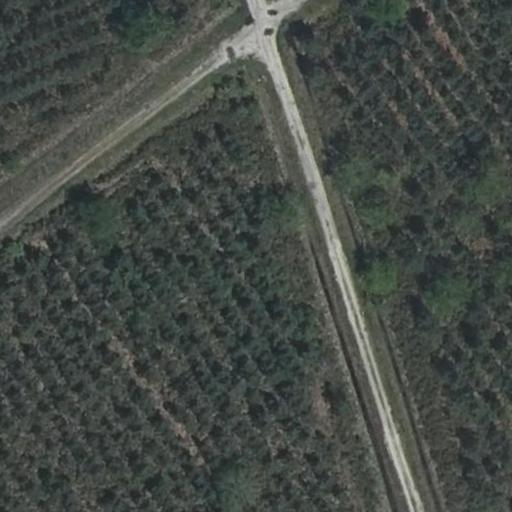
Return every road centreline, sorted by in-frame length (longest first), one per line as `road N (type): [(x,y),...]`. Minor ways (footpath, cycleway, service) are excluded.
road 1 (track): [(411,511),(246,0)]
road 2 (track): [(304,0),(0,226)]
